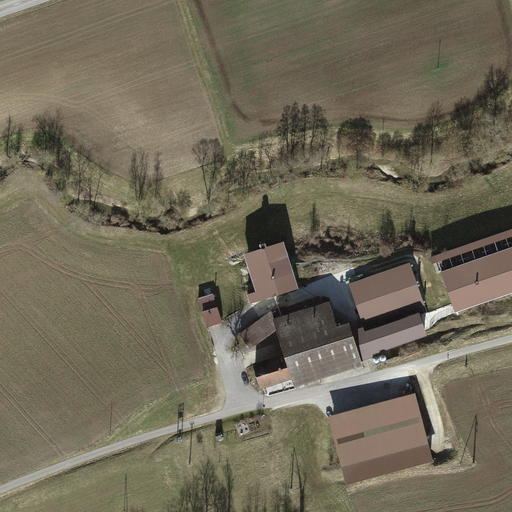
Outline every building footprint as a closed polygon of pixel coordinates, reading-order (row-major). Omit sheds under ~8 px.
[(511,230),(437,256),(456,312),(511,293),(511,230)] [(291,244),(252,254),(262,291),(252,294),(253,301),(302,289),(291,244)] [(414,262),(353,282),(367,325),(428,305),(414,262)] [(217,291),(200,296),(208,326),(226,321),(217,291)] [(339,299),(283,317),(295,353),(302,380),(304,384),(371,363),(367,351),(427,333),(421,314),(366,331),(362,320),(347,324),(339,299)] [(295,353),(263,362),(271,388),(302,380),(295,353)] [(420,391),(337,414),(351,464),(434,442),(420,391)]
